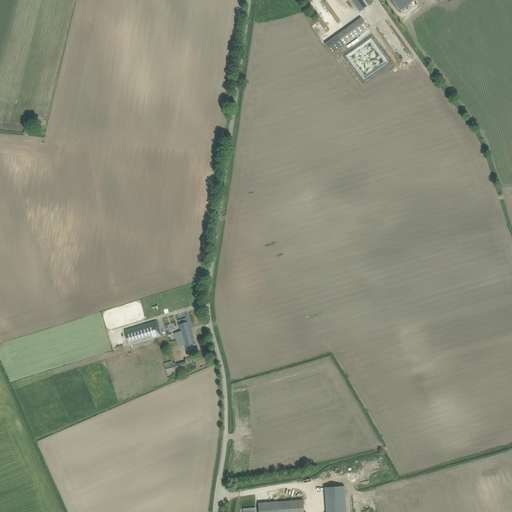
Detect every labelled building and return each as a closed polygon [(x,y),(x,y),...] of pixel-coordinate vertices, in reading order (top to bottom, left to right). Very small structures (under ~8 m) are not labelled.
[(351,0),(354,4),(360,12),(374,1),(373,0),(351,0)] [(392,0),(400,10),(411,3),(414,0),(392,0)] [(344,45),(344,46),(369,29),(361,18),(324,44),(332,54),(344,45)] [(174,333),(176,341),(192,336),(187,322),(186,318),(178,320),(181,331),(174,333)] [(156,320),(124,331),(129,346),(161,336),(156,320)] [(192,336),(176,341),(178,347),(185,345),(187,352),(196,350),(192,336)] [(185,362),(180,363),(165,368),(167,376),(187,370),(185,362)] [(354,511),(352,485),(332,486),(334,511),(354,511)] [(304,511),(303,500),(258,503),(258,511),(304,511)]
